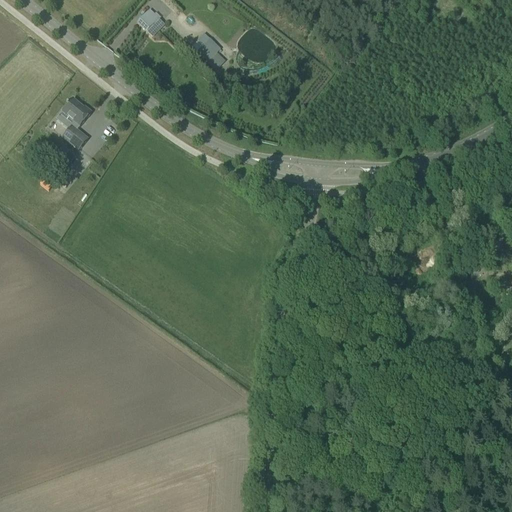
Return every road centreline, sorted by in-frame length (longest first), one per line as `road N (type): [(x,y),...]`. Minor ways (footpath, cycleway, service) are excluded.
road 1 (unclassified): [(263,511),(282,295),(316,192)]
road 2 (tertiary): [(247,157),(153,108),(18,0)]
road 3 (tertiary): [(390,169),(460,147),(511,119)]
